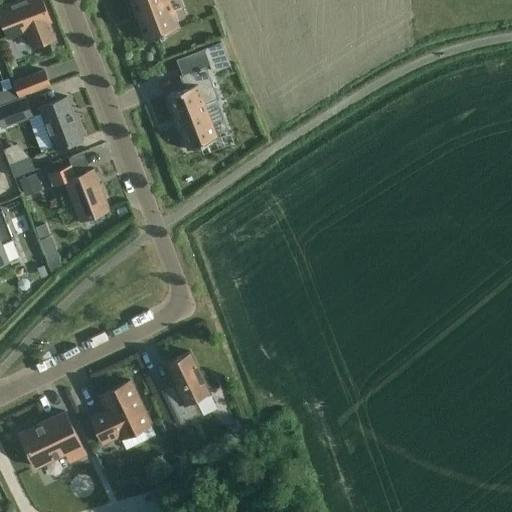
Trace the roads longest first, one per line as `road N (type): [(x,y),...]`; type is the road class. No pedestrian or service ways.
road 1 (residential): [(68,0),(178,283),(176,309)]
road 2 (residential): [(0,399),(176,309)]
